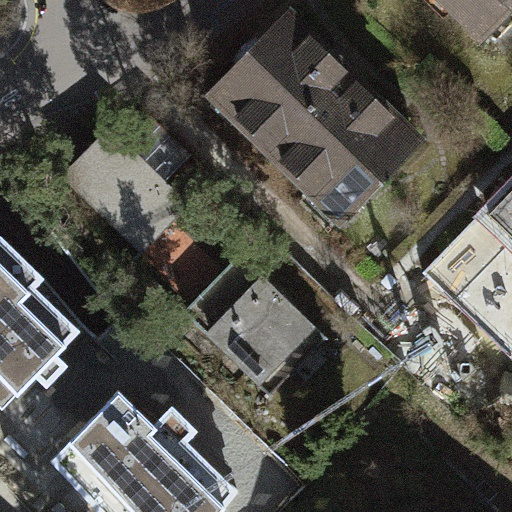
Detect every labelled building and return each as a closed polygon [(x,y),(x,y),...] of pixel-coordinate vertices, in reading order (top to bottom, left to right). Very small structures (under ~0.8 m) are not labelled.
[(440,0),(480,38),(511,4),(511,1),(510,0),(440,0)] [(289,14),(213,90),(341,217),(388,171),(388,161),(412,136),(289,14)] [(114,122),(60,173),(136,253),(190,202),(114,122)] [(511,190),(493,210),(511,228),(511,190)] [(0,338),(49,287),(0,240),(0,338)] [(240,251),(182,310),(271,397),(329,338),(240,251)] [(210,511),(235,488),(145,396),(70,469),(112,511),(210,511)]
